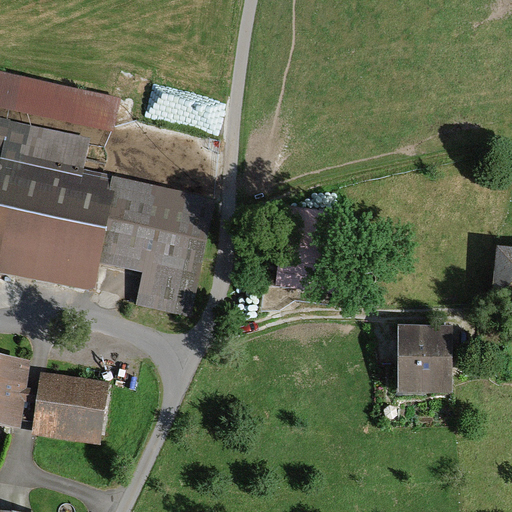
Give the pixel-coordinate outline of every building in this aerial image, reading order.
[(121,102),(0,77),(0,108),(115,133),(121,102)] [(84,149),(0,132),(0,271),(93,291),(98,267),(145,277),(138,308),(189,318),(212,201),(79,174),(84,149)] [(352,223),(287,212),(274,287),(339,298),(352,223)] [(511,256),(498,255),(494,307),(511,308),(511,256)] [(448,333),(400,333),(400,398),(448,398),(448,333)] [(26,370),(0,365),(0,426),(17,429),(26,370)] [(106,389),(47,382),(40,440),(99,447),(106,389)]
